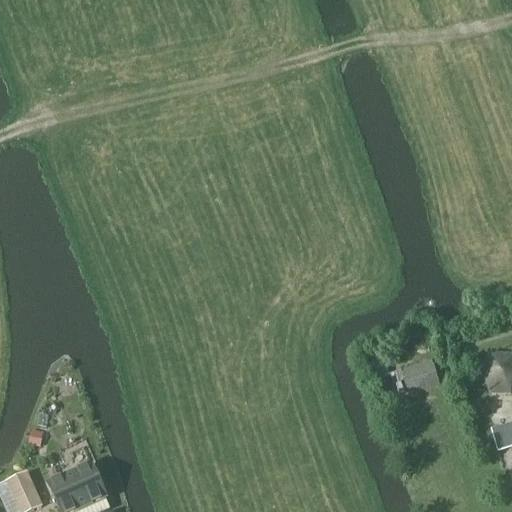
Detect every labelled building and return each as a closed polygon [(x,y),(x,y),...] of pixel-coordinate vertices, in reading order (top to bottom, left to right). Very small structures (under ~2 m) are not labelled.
[(388,346),(386,347),(390,358),(391,358),(402,354),(398,343),(388,346)] [(383,355),(372,359),(380,382),(380,383),(392,379),(390,374),(388,367),(383,355)] [(511,357),(492,356),(480,375),(490,394),(511,394),(511,393),(511,357)] [(440,385),(432,362),(401,371),(409,395),(440,385)] [(92,466),(48,486),(59,511),(78,511),(107,499),(92,466)] [(34,511),(41,509),(26,476),(8,484),(0,487),(0,498),(5,511),(34,511)]
